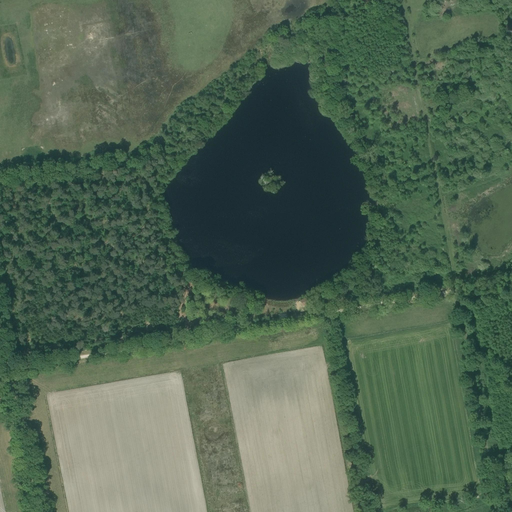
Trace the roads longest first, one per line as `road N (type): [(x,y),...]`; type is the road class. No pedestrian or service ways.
road 1 (track): [(326,314),(10,368)]
road 2 (track): [(498,511),(456,290)]
road 3 (track): [(364,511),(326,314)]
road 4 (track): [(10,368),(37,511)]
road 5 (track): [(326,314),(456,290)]
